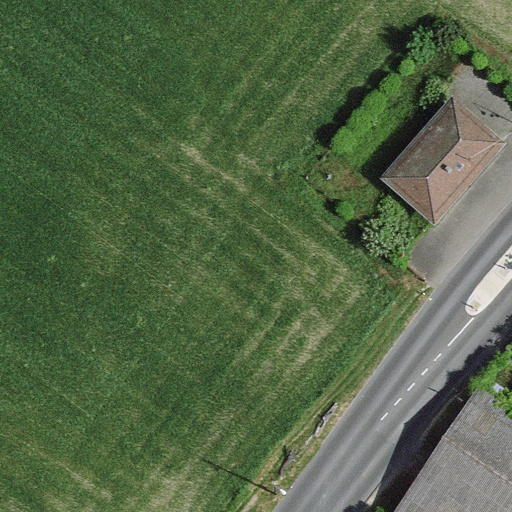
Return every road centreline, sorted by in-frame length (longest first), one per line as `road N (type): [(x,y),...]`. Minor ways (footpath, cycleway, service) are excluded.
road 1 (tertiary): [(511,264),(317,511)]
road 2 (track): [(344,472),(269,466),(215,511)]
